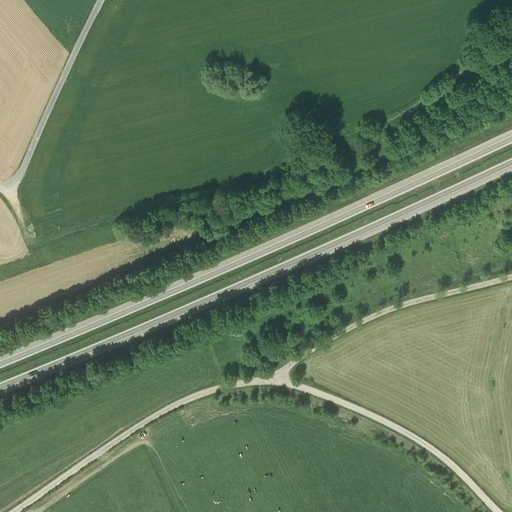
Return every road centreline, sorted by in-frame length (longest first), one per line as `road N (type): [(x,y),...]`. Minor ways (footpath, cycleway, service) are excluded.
road 1 (track): [(500,511),(416,438),(326,394),(268,379),(183,401),(13,511)]
road 2 (primary): [(511,138),(0,364)]
road 3 (primary): [(0,387),(511,162)]
road 4 (track): [(511,278),(393,307),(268,379)]
